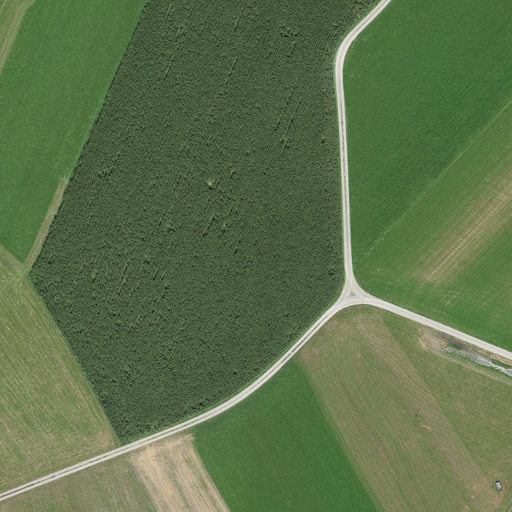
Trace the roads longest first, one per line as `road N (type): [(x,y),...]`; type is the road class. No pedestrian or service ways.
road 1 (track): [(511,357),(350,295),(341,57),(386,0)]
road 2 (track): [(350,295),(227,408),(0,496)]
